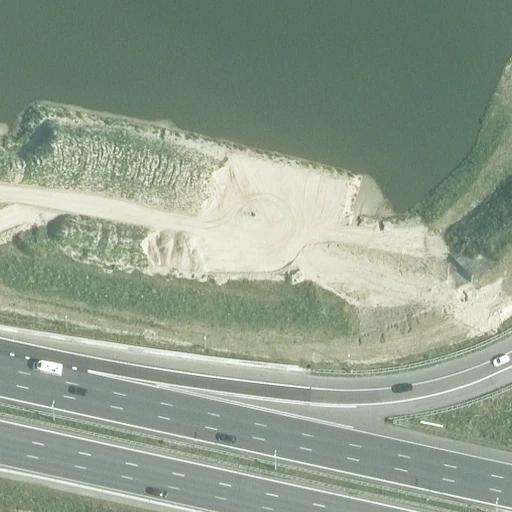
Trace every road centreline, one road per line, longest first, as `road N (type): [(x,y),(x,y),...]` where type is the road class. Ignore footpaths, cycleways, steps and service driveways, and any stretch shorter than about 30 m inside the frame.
road 1 (motorway): [(0,383),(290,456),(511,500)]
road 2 (motorway): [(511,290),(448,328),(393,348),(175,381)]
road 3 (motorway): [(511,455),(175,381)]
road 4 (motorway): [(175,381),(0,343)]
